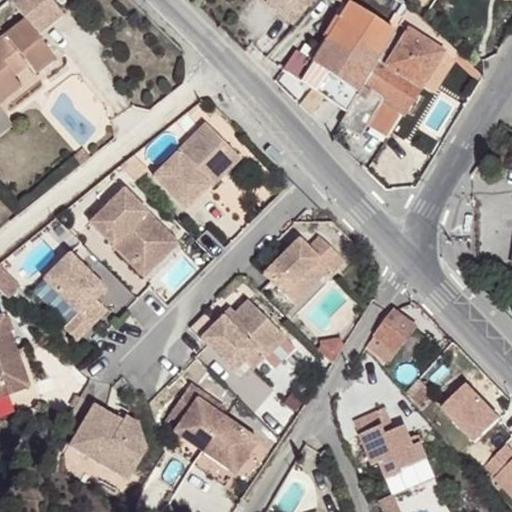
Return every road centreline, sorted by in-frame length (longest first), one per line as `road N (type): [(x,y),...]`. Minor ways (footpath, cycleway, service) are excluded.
road 1 (residential): [(138,356),(321,164)]
road 2 (residential): [(321,164),(162,0)]
road 3 (residential): [(411,258),(427,207),(511,65)]
road 4 (residential): [(411,258),(317,404)]
road 5 (residential): [(511,368),(411,258)]
road 6 (residential): [(411,258),(321,164)]
road 7 (residential): [(317,404),(250,511)]
